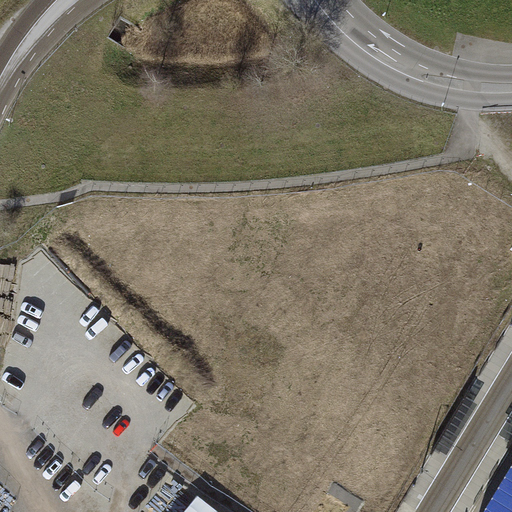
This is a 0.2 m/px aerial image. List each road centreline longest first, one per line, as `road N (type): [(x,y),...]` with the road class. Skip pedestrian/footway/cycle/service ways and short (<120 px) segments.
road 1 (tertiary): [(371,45),(429,92),(511,101)]
road 2 (tertiary): [(511,74),(428,64),(371,45)]
